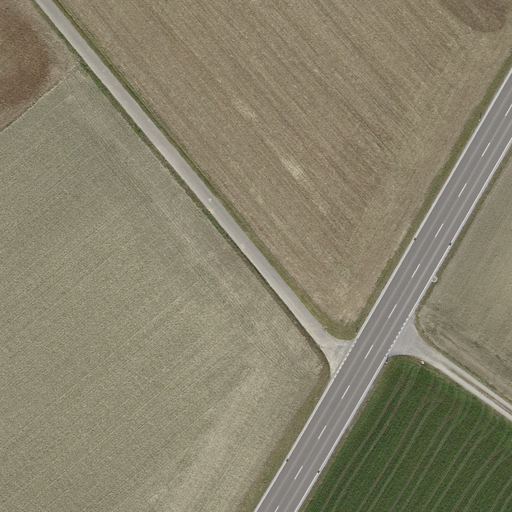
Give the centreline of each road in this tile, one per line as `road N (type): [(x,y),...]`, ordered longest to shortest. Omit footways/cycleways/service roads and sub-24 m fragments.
road 1 (track): [(357,371),(45,0)]
road 2 (secondary): [(283,511),(511,105)]
road 3 (track): [(387,322),(511,412)]
